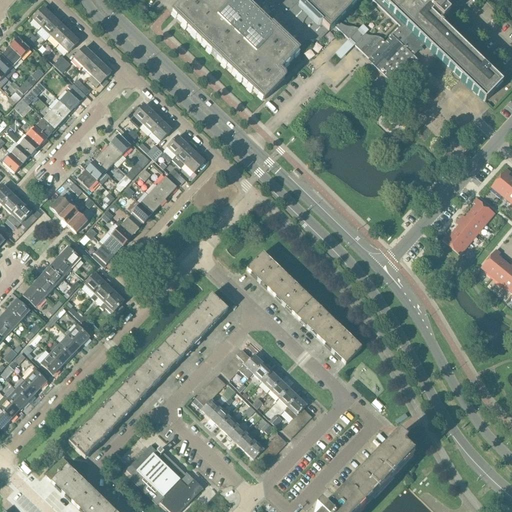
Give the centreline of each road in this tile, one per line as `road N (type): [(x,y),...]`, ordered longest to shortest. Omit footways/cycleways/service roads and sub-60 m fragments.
road 1 (secondary): [(83,0),(354,268),(460,441),(511,493)]
road 2 (secondary): [(380,271),(98,0)]
road 3 (secondary): [(511,461),(477,423),(380,271)]
road 4 (residential): [(0,461),(145,310)]
road 5 (residential): [(145,310),(112,277),(219,159)]
road 6 (residential): [(380,271),(495,145)]
road 7 (residential): [(347,401),(374,427),(292,511)]
road 8 (residential): [(121,511),(92,484),(93,469),(146,416),(163,411)]
road 9 (residential): [(57,179),(48,167),(130,73)]
road 10 (residential): [(163,411),(258,314)]
road 11 (residential): [(198,254),(250,198),(251,189),(219,159)]
road 12 (residential): [(347,401),(258,314)]
road 13 (residential): [(219,159),(130,73)]
road 14 (residential): [(251,497),(163,411)]
road 15 (residential): [(263,487),(347,401)]
